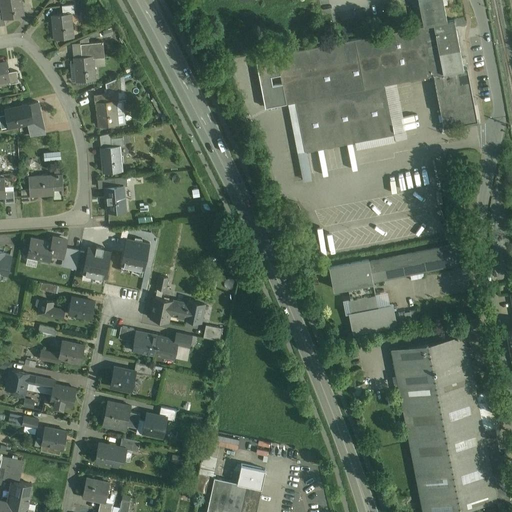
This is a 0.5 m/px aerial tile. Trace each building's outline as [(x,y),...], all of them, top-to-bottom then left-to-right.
[(21,0),(0,0),(3,12),(4,19),(24,15),(21,0)] [(418,0),(424,25),(434,23),(447,21),(444,4),(448,4),(446,0),(418,0)] [(73,4),(62,5),(63,14),(70,13),(71,14),(74,13),(73,4)] [(63,14),(52,15),(55,39),(73,37),(71,14),(70,13),(63,14)] [(447,21),(434,23),(443,73),(464,69),(464,68),(454,19),(447,21)] [(424,25),(276,54),(280,75),(282,83),(286,104),(295,102),(385,85),(434,75),(443,73),(434,23),(424,25)] [(103,41),(91,43),(92,50),(81,51),(82,56),(93,55),(93,58),(105,57),(103,41)] [(91,43),(80,44),(81,51),(92,50),(91,43)] [(276,54),(255,58),(265,108),(286,104),(282,83),(273,85),(271,77),(280,75),(276,54)] [(82,56),(75,57),(77,81),(95,79),(93,58),(93,55),(82,56)] [(6,62),(0,62),(0,81),(9,80),(10,80),(8,72),(6,62)] [(443,73),(434,75),(444,128),(477,121),(467,68),(464,68),(464,69),(443,73)] [(17,71),(8,72),(10,80),(9,80),(10,84),(19,82),(17,71)] [(120,77),(106,83),(106,89),(111,88),(113,88),(113,86),(121,86),(120,77)] [(385,85),(295,102),(305,151),(394,134),(385,85)] [(113,88),(111,88),(106,89),(107,92),(102,93),(102,94),(94,94),(95,103),(97,103),(97,102),(115,101),(119,100),(118,92),(122,91),(121,86),(113,86),(113,88)] [(115,101),(97,102),(97,103),(99,126),(117,124),(115,101)] [(38,102),(5,109),(9,127),(28,123),(30,130),(44,128),(38,102)] [(44,128),(30,130),(31,136),(45,134),(44,128)] [(111,133),(100,135),(101,148),(112,147),(111,138),(112,138),(111,133)] [(112,138),(111,138),(112,147),(120,146),(124,146),(123,137),(112,138)] [(112,147),(101,148),(104,172),(122,170),(120,146),(112,147)] [(46,151),(46,159),(63,159),(63,151),(46,151)] [(425,178),(423,167),(412,170),(414,180),(425,178)] [(400,187),(410,185),(408,174),(398,176),(400,187)] [(53,175),(29,177),(30,189),(30,195),(53,194),(54,194),(53,175)] [(62,175),(53,175),(54,194),(53,194),(53,200),(63,199),(63,193),(62,175)] [(127,176),(115,178),(116,186),(123,185),(124,186),(128,186),(127,176)] [(115,178),(107,178),(108,187),(116,186),(115,178)] [(108,187),(105,187),(108,211),(126,209),(124,186),(123,185),(116,186),(108,187)] [(30,189),(21,190),(22,202),(30,201),(30,195),(30,189)] [(14,190),(5,191),(5,196),(5,203),(14,202),(14,190)] [(67,240),(53,237),(52,243),(53,243),(50,254),(51,254),(63,257),(65,248),(67,240)] [(52,243),(32,238),(28,256),(49,260),(51,254),(50,254),(53,243),(52,243)] [(146,247),(128,244),(124,265),(141,268),(146,247)] [(369,262),(373,281),(461,264),(457,244),(369,262)] [(88,247),(82,273),(105,278),(111,252),(88,247)] [(80,251),(65,248),(63,257),(62,263),(77,266),(80,251)] [(4,252),(0,250),(0,272),(7,274),(11,255),(3,254),(4,252)] [(369,260),(329,267),(334,289),(348,286),(373,281),(369,262),(369,260)] [(160,275),(152,274),(149,287),(157,288),(160,275)] [(168,277),(160,275),(157,288),(165,290),(168,277)] [(56,294),(58,284),(43,280),(40,291),(56,294)] [(373,281),(348,286),(351,300),(376,295),(373,281)] [(376,295),(351,300),(353,312),(378,307),(376,295)] [(94,301),(72,296),(69,314),(90,318),(94,301)] [(173,300),(156,296),(153,309),(152,309),(151,318),(168,321),(170,314),(173,300)] [(188,303),(173,300),(170,314),(171,310),(177,311),(176,315),(185,317),(186,317),(188,308),(188,307),(189,303),(188,303)] [(204,304),(189,300),(188,303),(189,303),(188,307),(188,308),(186,317),(185,317),(185,318),(201,321),(204,304)] [(52,304),(42,302),(40,307),(39,307),(38,310),(40,311),(39,313),(49,315),(51,309),(52,307),(52,304)] [(353,312),(349,313),(353,333),(397,325),(393,304),(378,307),(353,312)] [(65,310),(52,307),(51,309),(49,315),(63,318),(65,310)] [(404,312),(399,313),(401,324),(407,323),(404,312)] [(56,327),(40,324),(39,332),(54,335),(56,327)] [(223,327),(206,324),(203,337),(220,340),(223,327)] [(129,328),(121,326),(119,338),(126,339),(129,328)] [(135,329),(129,328),(126,339),(134,341),(136,331),(135,330),(135,329)] [(158,335),(136,331),(134,341),(133,347),(141,349),(141,351),(154,354),(158,335)] [(191,334),(178,331),(176,339),(178,339),(177,345),(189,347),(191,334)] [(465,334),(391,348),(399,387),(472,373),(465,334)] [(176,339),(158,335),(154,354),(174,358),(177,345),(178,339),(176,339)] [(84,345),(63,340),(59,358),(81,363),(84,345)] [(55,353),(42,350),(40,358),(54,361),(55,353)] [(0,359),(0,367),(11,368),(12,360),(0,359)] [(154,365),(136,362),(134,370),(135,371),(152,375),(154,365)] [(134,370),(115,366),(111,386),(131,390),(135,371),(134,370)] [(29,373),(10,370),(7,387),(14,389),(25,391),(29,373)] [(472,373),(399,387),(423,511),(442,511),(498,501),(497,496),(492,473),(483,429),(476,393),(472,373)] [(55,380),(36,376),(35,384),(53,388),(54,384),(55,384),(55,380)] [(55,384),(54,384),(53,388),(51,401),(55,402),(54,406),(63,409),(64,404),(72,406),(75,388),(55,384)] [(488,404),(486,391),(476,393),(483,429),(495,426),(495,427),(499,426),(495,403),(488,404)] [(26,397),(24,405),(35,407),(36,399),(26,397)] [(139,401),(126,398),(125,404),(131,406),(137,408),(139,401)] [(125,404),(108,401),(103,424),(111,426),(112,424),(125,426),(125,428),(126,429),(131,406),(125,404)] [(167,416),(150,412),(146,415),(143,432),(162,436),(167,416)] [(24,416),(14,414),(12,423),(22,425),(23,424),(22,424),(24,416)] [(39,419),(24,416),(22,424),(23,424),(37,427),(39,419)] [(67,431),(45,426),(42,440),(41,444),(42,444),(61,448),(63,448),(67,431)] [(495,426),(483,429),(492,473),(504,471),(495,427),(495,426)] [(221,435),(221,446),(240,447),(241,437),(221,435)] [(140,440),(122,437),(120,446),(126,448),(137,451),(140,440)] [(120,446),(100,442),(98,452),(101,453),(99,461),(117,465),(119,459),(123,459),(126,448),(120,446)] [(61,448),(42,444),(42,446),(41,450),(60,454),(61,448)] [(219,446),(213,444),(211,456),(217,457),(219,446)] [(219,446),(217,457),(223,458),(225,447),(219,446)] [(13,458),(0,455),(0,464),(5,466),(4,467),(11,468),(13,458)] [(24,461),(13,458),(11,468),(14,480),(19,481),(24,461)] [(266,469),(241,464),(237,482),(246,484),(262,487),(266,469)] [(504,471),(492,473),(497,496),(503,495),(504,497),(509,496),(504,471)] [(214,477),(199,474),(195,491),(211,494),(214,477)] [(110,482),(86,477),(82,497),(101,501),(106,502),(106,501),(110,482)] [(237,482),(214,477),(211,494),(206,511),(240,511),(246,484),(237,482)] [(19,481),(14,480),(12,492),(13,492),(13,491),(29,495),(30,494),(32,484),(19,481)] [(256,511),(262,487),(246,484),(240,511),(256,511)] [(29,495),(13,491),(13,492),(11,499),(28,502),(29,495)] [(25,511),(28,502),(11,499),(11,503),(9,511),(25,511)] [(11,503),(0,500),(0,511),(9,511),(11,503)] [(127,511),(130,501),(122,500),(119,511),(122,511),(127,511)] [(106,502),(101,501),(98,511),(101,511),(104,511),(111,511),(113,503),(106,501),(106,502)]
